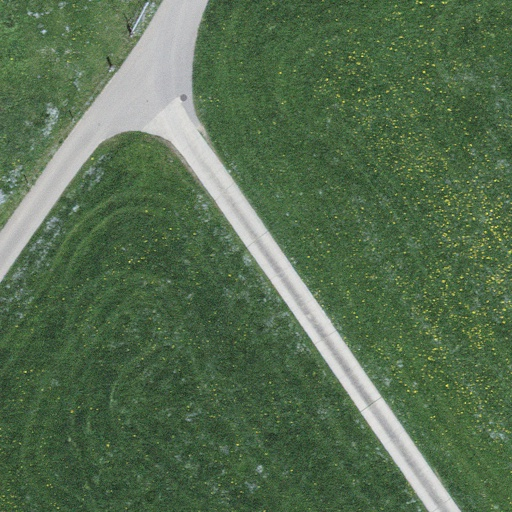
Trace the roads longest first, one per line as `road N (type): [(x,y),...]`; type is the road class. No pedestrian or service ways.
road 1 (track): [(138,65),(442,511)]
road 2 (track): [(176,0),(138,65),(0,247)]
